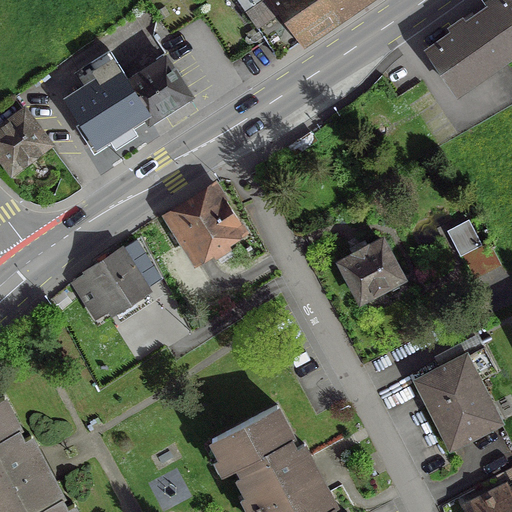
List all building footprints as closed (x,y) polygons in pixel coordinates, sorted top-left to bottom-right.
[(337,16),(326,0),(236,0),(276,58),(337,16)] [(326,0),(337,16),(360,0),(326,0)] [(511,0),(502,0),(501,1),(500,0),(491,0),(487,3),(511,39),(511,0)] [(511,39),(487,3),(486,4),(489,9),(465,26),(461,21),(449,29),(453,35),(427,53),(453,90),(511,48),(511,39)] [(148,120),(187,96),(160,55),(154,60),(157,64),(128,82),(108,51),(77,71),(87,86),(66,100),(94,144),(107,136),(129,122),(143,113),(148,120)] [(30,160),(29,157),(47,144),(22,111),(0,127),(0,158),(10,171),(11,170),(13,173),(30,160)] [(129,122),(107,136),(116,150),(139,136),(129,122)] [(316,141),(312,135),(288,150),(292,157),(316,141)] [(164,216),(194,262),(243,231),(213,184),(164,216)] [(459,254),(473,279),(499,265),(486,240),(459,254)] [(367,248),(363,241),(348,249),(352,256),(339,263),(359,299),(385,286),(385,287),(391,290),(397,287),(397,281),(396,279),(399,278),(379,241),(367,248)] [(109,309),(110,311),(145,288),(119,249),(84,271),(85,272),(72,281),(96,318),(109,309)] [(426,391),(454,445),(499,421),(478,380),(495,371),(482,346),(414,380),(421,394),(426,391)] [(20,441),(14,430),(18,428),(2,397),(0,398),(0,511),(76,511),(72,504),(63,509),(57,498),(61,496),(44,463),(29,436),(20,441)] [(332,511),(330,507),(334,505),(302,445),(293,450),(287,439),(291,437),(275,406),(211,440),(227,471),(237,465),(243,476),(238,479),(255,511),(332,511)] [(511,511),(511,489),(508,492),(506,488),(465,509),(466,511),(511,511)]
